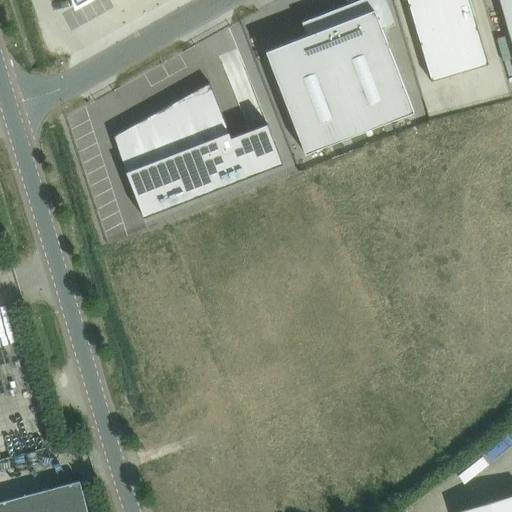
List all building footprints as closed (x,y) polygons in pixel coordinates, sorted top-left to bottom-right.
[(386,19),(378,0),(375,0),(310,25),(313,32),(266,51),(305,153),(413,111),(379,22),(386,19)] [(468,0),(406,0),(430,81),(487,64),(468,0)] [(511,0),(499,0),(511,45),(511,0)] [(166,112),(118,138),(129,169),(125,171),(143,217),(282,163),(267,123),(230,137),(209,83),(175,102),(177,106),(166,112)] [(201,447),(177,455),(188,489),(180,491),(186,511),(195,511),(244,497),(241,488),(263,479),(259,467),(238,475),(238,474),(212,483),(201,447)] [(0,511),(87,511),(80,480),(0,501),(0,511)] [(511,511),(511,494),(457,511),(511,511)]
